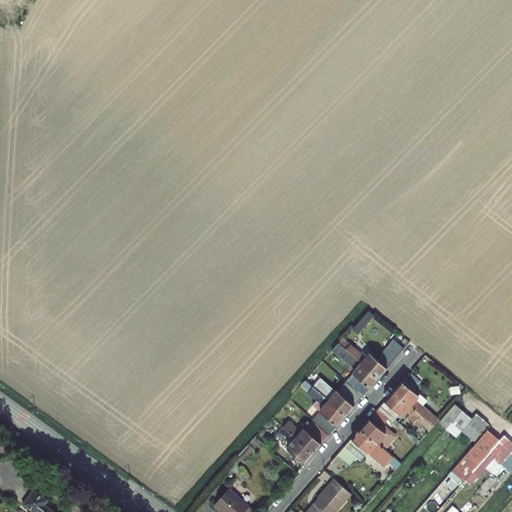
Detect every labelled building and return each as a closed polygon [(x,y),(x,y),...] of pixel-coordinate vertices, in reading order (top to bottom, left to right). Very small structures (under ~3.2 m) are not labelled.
[(370,311),(355,328),(359,332),(375,316),(370,311)] [(379,378),(405,349),(395,340),(378,359),(372,354),(367,359),(343,338),(340,343),(379,378)] [(356,386),(365,394),(379,378),(340,343),(332,351),(335,355),(343,361),(345,359),(352,366),(354,364),(359,368),(354,374),(361,380),(356,386)] [(323,361),(331,368),(335,363),(331,359),(328,356),(323,361)] [(313,373),(306,380),(346,416),(363,397),(354,388),(346,397),(339,391),(334,396),(322,385),(319,388),(316,385),(321,380),(313,373)] [(409,378),(417,386),(422,382),(413,374),(409,378)] [(409,378),(405,383),(414,390),(417,386),(409,378)] [(306,380),(302,385),(311,393),(309,395),(318,402),(319,401),(325,406),(321,410),(337,426),(346,416),(306,380)] [(414,390),(405,383),(404,382),(395,392),(435,426),(440,420),(417,400),(420,396),(414,390)] [(435,426),(395,392),(379,410),(389,419),(411,439),(414,435),(397,420),(402,414),(403,415),(406,412),(410,415),(410,417),(420,426),(424,422),(432,430),(435,426)] [(441,422),(448,428),(463,411),(456,405),(441,422)] [(379,410),(362,429),(392,456),(397,450),(389,443),(388,444),(383,439),(388,433),(381,428),(389,419),(379,410)] [(473,419),(463,411),(448,428),(458,436),(463,430),(473,419)] [(489,425),(477,414),(473,419),(463,430),(475,440),(479,435),(480,435),(489,425)] [(321,416),(316,421),(331,433),(335,428),(321,416)] [(313,453),(329,435),(313,421),(303,433),(289,421),(284,427),(297,439),(313,453)] [(390,463),(397,470),(402,465),(392,456),(362,429),(346,448),(357,458),(361,461),(369,453),(385,468),(390,463)] [(490,454),(501,441),(489,430),(451,474),(463,485),(490,454)] [(256,436),(238,457),(244,462),(262,442),(256,436)] [(490,454),(502,464),(503,464),(511,452),(511,440),(506,436),(501,441),(490,454)] [(416,437),(413,440),(418,445),(422,442),(416,437)] [(313,453),(297,439),(289,448),(305,463),(313,453)] [(346,448),(333,463),(344,473),(357,458),(346,448)] [(511,452),(503,464),(511,472),(511,452)] [(336,511),(352,494),(336,479),(320,497),(321,499),(309,511),(336,511)] [(223,511),(245,511),(250,508),(229,489),(216,505),(223,511)] [(54,511),(45,505),(48,501),(34,490),(23,504),(33,511),(54,511)]
